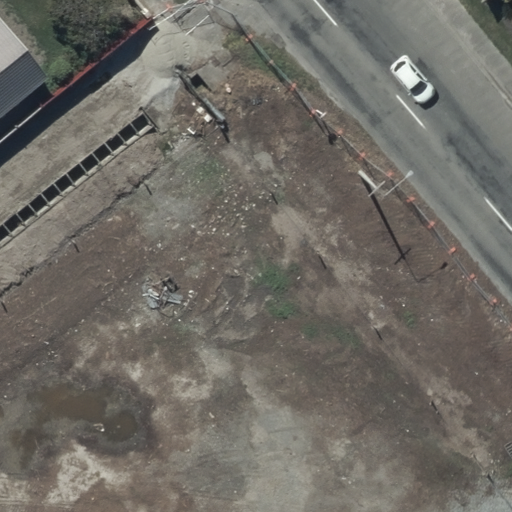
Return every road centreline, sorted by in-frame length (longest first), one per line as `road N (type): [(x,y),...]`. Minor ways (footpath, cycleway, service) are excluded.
road 1 (track): [(0,287),(322,9)]
road 2 (tertiary): [(314,0),(511,233)]
